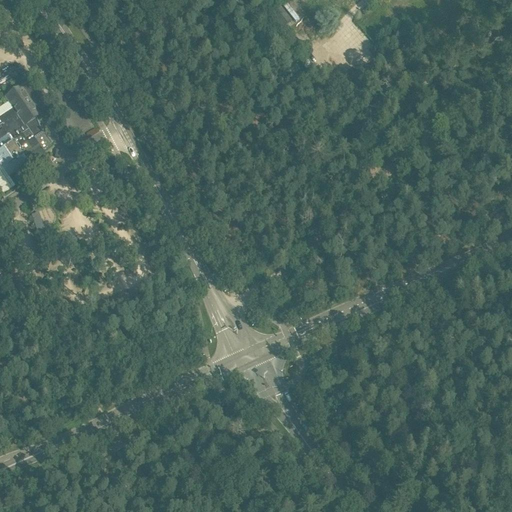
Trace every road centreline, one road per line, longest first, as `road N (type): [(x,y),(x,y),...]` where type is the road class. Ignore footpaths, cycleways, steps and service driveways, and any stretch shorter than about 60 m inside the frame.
road 1 (unknown): [(387,511),(369,486),(429,433),(453,374),(371,243),(368,206),(511,82)]
road 2 (tertiary): [(38,0),(98,86),(251,356)]
road 3 (primary): [(511,236),(251,356)]
road 4 (primary): [(0,471),(251,356)]
road 5 (tertiary): [(360,511),(251,356)]
road 6 (track): [(377,168),(511,47)]
road 7 (track): [(431,302),(511,416)]
